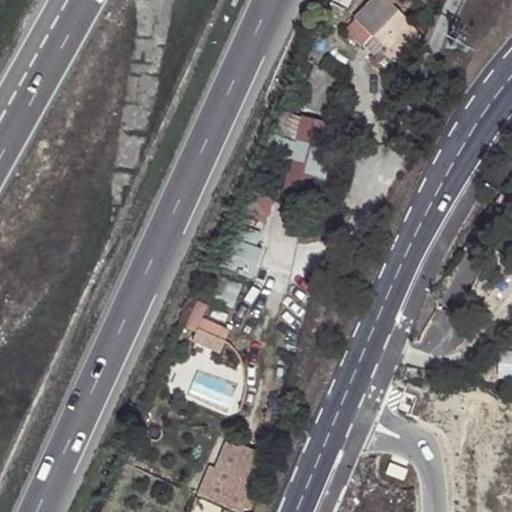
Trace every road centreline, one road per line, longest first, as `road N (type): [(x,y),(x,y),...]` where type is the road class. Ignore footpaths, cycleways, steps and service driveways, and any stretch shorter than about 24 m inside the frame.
road 1 (motorway): [(37,511),(269,0)]
road 2 (tertiary): [(511,73),(459,139),(419,213),(337,407)]
road 3 (tertiary): [(360,420),(424,267),(511,119)]
road 4 (motorway): [(88,0),(0,157)]
road 5 (residential): [(360,420),(422,466),(426,511)]
